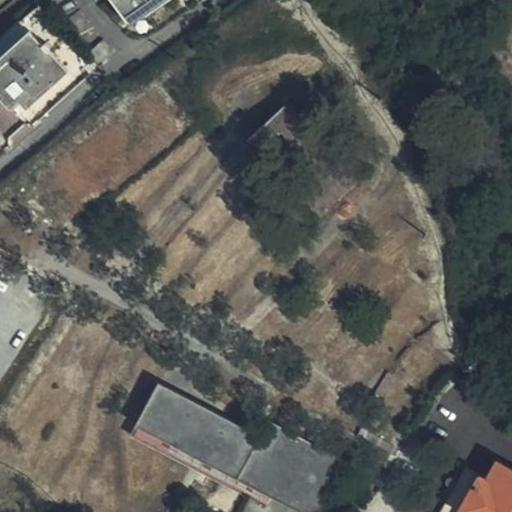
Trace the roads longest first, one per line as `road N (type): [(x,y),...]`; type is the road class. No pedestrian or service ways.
road 1 (residential): [(110,73),(0,167)]
road 2 (unknown): [(110,73),(217,0)]
